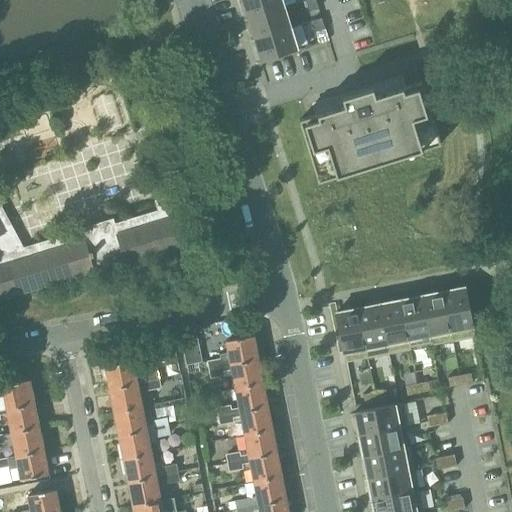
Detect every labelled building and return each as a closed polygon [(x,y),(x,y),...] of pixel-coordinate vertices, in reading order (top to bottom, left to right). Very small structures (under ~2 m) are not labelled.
[(241,0),(243,5),(241,6),(241,7),(244,7),(247,18),(245,19),(286,7),(286,6),(283,7),(281,0),(241,0)] [(319,9),(316,0),(306,0),(309,12),(319,9)] [(251,39),(252,40),(292,27),(290,27),(284,8),(286,7),(245,19),(245,20),(248,19),(250,26),(247,27),(248,28),(250,27),(254,39),(251,39)] [(312,21),(316,32),(325,29),(322,18),(312,21)] [(261,62),(297,50),(297,49),(299,48),(298,47),(296,48),(290,28),(292,28),(292,27),(252,40),(254,40),(256,47),(254,47),(254,48),(256,48),(261,62)] [(339,176),(339,175),(380,163),(381,163),(381,162),(421,150),(441,144),(422,82),(376,96),(374,88),(327,102),(330,110),(300,120),(319,182),(339,176)] [(143,193),(152,191),(142,160),(133,163),(143,193)] [(180,194),(156,201),(159,211),(114,225),(113,220),(81,230),(81,231),(23,249),(0,205),(0,299),(94,271),(95,276),(127,266),(127,265),(186,247),(177,217),(187,214),(180,194)] [(473,327),(474,327),(466,287),(452,290),(451,288),(450,288),(450,290),(444,292),(443,290),(442,290),(453,341),(474,337),(473,327)] [(453,341),(442,290),(442,292),(435,293),(435,291),(434,292),(434,294),(422,296),(422,294),(421,294),(431,343),(430,343),(431,345),(453,341)] [(401,300),(401,298),(400,298),(410,347),(430,343),(431,343),(421,294),(421,296),(409,299),(409,297),(408,297),(408,299),(401,300)] [(410,347),(400,298),(400,300),(393,302),(393,300),(391,300),(392,302),(380,304),(380,302),(379,302),(389,354),(411,349),(410,347)] [(358,307),(368,358),(389,354),(379,302),(378,303),(379,305),(367,307),(367,305),(365,305),(366,307),(359,309),(358,307)] [(346,362),(368,358),(358,307),(357,307),(358,309),(351,310),(350,308),(349,308),(349,311),(335,313),(343,353),(344,353),(346,362)] [(231,365),(259,359),(254,335),(227,340),(229,352),(219,354),(220,359),(208,361),(202,361),(197,338),(181,341),(188,374),(209,369),(223,367),(231,365)] [(146,382),(159,379),(157,370),(144,373),(141,357),(105,365),(110,389),(138,383),(146,382)] [(236,388),(264,383),(259,359),(231,365),(236,388)] [(223,367),(209,369),(211,377),(225,375),(223,367)] [(471,373),(459,375),(461,385),(473,382),(471,373)] [(450,387),(461,385),(459,375),(448,377),(450,387)] [(0,392),(4,392),(7,409),(34,403),(33,400),(35,400),(33,391),(31,391),(29,381),(31,381),(30,379),(3,385),(0,385),(0,392)] [(148,390),(161,388),(159,379),(146,382),(148,390)] [(417,383),(419,393),(431,391),(429,381),(417,383)] [(115,412),(142,407),(138,383),(110,389),(115,412)] [(241,411),(268,406),(264,383),(236,388),(241,411)] [(405,386),(407,395),(419,393),(417,383),(405,386)] [(386,389),(375,392),(377,402),(388,399),(386,389)] [(363,394),(365,404),(377,402),(375,392),(363,394)] [(12,432),(39,426),(38,424),(40,423),(38,414),(36,415),(34,403),(7,409),(12,432)] [(355,413),(353,414),(353,415),(355,415),(357,422),(354,422),(355,423),(357,423),(359,435),(357,435),(357,436),(399,427),(399,428),(409,426),(404,404),(395,405),(394,404),(355,412),(355,413)] [(219,416),(232,414),(231,406),(217,408),(219,416)] [(245,434),(273,429),(268,406),(241,411),(245,434)] [(119,436),(168,427),(166,418),(153,421),(152,417),(145,418),(142,407),(115,412),(119,436)] [(439,425),(449,424),(446,412),(436,414),(439,425)] [(232,414),(219,416),(220,424),(234,421),(232,414)] [(439,425),(436,414),(427,416),(429,427),(439,425)] [(15,445),(17,455),(44,450),(43,447),(45,447),(43,437),(41,438),(39,426),(12,432),(12,433),(0,434),(0,444),(4,443),(5,447),(15,445)] [(124,459),(152,453),(150,443),(157,441),(156,438),(170,435),(168,427),(119,436),(124,459)] [(399,427),(357,436),(359,436),(361,443),(359,443),(359,444),(361,444),(363,456),(361,456),(361,457),(403,448),(399,428),(399,427)] [(250,457),(278,452),(273,429),(245,434),(250,457)] [(361,457),(364,457),(365,464),(363,464),(363,466),(365,465),(368,477),(365,477),(366,478),(414,468),(410,446),(403,448),(361,457)] [(46,461),(44,450),(17,455),(0,458),(0,468),(9,466),(9,469),(19,467),(22,480),(49,475),(49,474),(48,474),(48,470),(49,470),(48,461),(46,461)] [(241,455),(240,451),(226,454),(228,462),(242,459),(241,455)] [(255,481),(282,475),(278,452),(250,457),(255,481)] [(152,453),(124,459),(129,482),(156,476),(164,475),(177,472),(176,465),(163,467),(162,463),(154,465),(152,453)] [(455,454),(445,456),(447,468),(457,466),(455,454)] [(447,468),(445,456),(435,458),(437,470),(447,468)] [(242,459),(228,462),(229,470),(243,467),(242,459)] [(414,468),(366,478),(366,479),(368,478),(369,485),(367,486),(367,487),(369,486),(372,498),(370,499),(419,490),(414,468)] [(166,483),(179,480),(177,472),(164,475),(166,483)] [(259,504),(287,499),(282,475),(255,481),(259,504)] [(161,500),(156,476),(129,482),(133,506),(161,500)] [(59,511),(55,490),(28,496),(31,510),(22,511),(59,511)] [(419,490),(370,499),(370,500),(372,499),(373,506),(371,507),(372,508),(374,508),(374,511),(416,511),(423,511),(423,510),(419,490)] [(453,498),(456,510),(465,508),(463,497),(453,498)] [(176,511),(174,498),(161,500),(133,506),(134,511),(185,511),(186,511),(178,511),(176,511)] [(250,502),(249,498),(236,501),(237,508),(251,506),(250,502)] [(443,500),(445,511),(446,511),(456,510),(453,498),(443,500)] [(289,511),(287,499),(259,504),(260,511),(289,511)]
